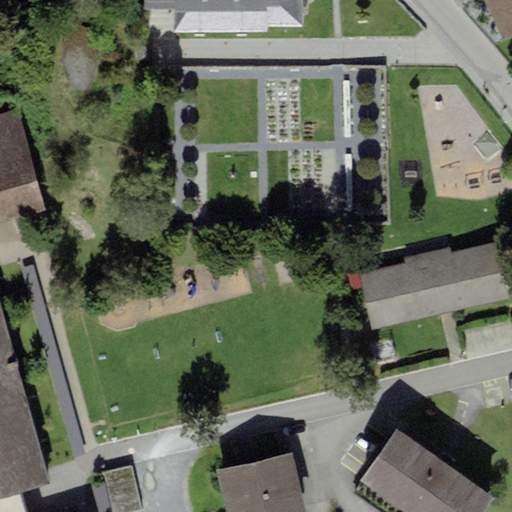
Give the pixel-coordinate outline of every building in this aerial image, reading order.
[(146,0),(146,8),(174,7),(175,32),(267,30),(267,25),(304,24),(303,0),(146,0)] [(511,0),(486,0),(503,40),(511,36),(511,0)] [(82,26),(76,26),(71,27),(66,30),(63,38),(61,54),(63,71),(68,83),(74,89),(80,91),(86,90),(91,86),(96,78),(98,63),(97,48),(92,35),(82,26)] [(0,222),(47,210),(20,109),(0,113),(0,222)] [(404,263),(359,274),(372,330),(511,298),(499,243),(451,253),(450,248),(403,259),(404,263)] [(0,294),(0,487),(2,494),(50,481),(0,294)] [(483,511),(494,497),(396,428),(359,480),(361,481),(352,494),(378,511),(483,511)] [(303,511),(290,454),(216,471),(225,511),(303,511)] [(111,511),(135,511),(141,511),(132,466),(103,473),(111,511)]
